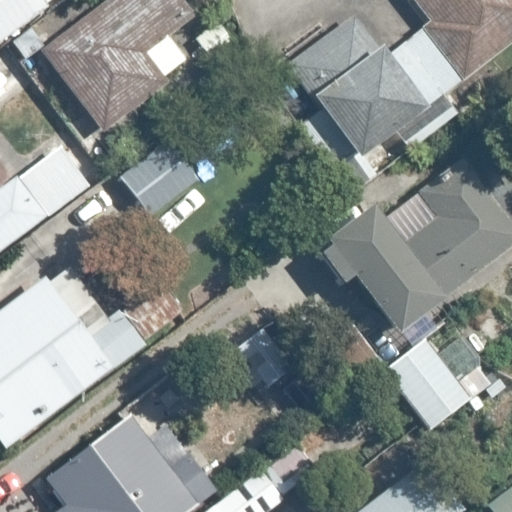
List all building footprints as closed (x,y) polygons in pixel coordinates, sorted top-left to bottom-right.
[(0,0),(0,40),(51,0),(0,0)] [(99,136),(164,87),(160,82),(189,60),(168,32),(187,17),(174,0),(104,0),(43,46),(30,28),(0,51),(0,101),(46,66),(99,136)] [(511,0),(405,0),(423,23),(381,54),(350,12),(280,65),(351,160),(390,131),(407,154),(460,114),(445,94),(511,43),(511,0)] [(194,182),(163,142),(116,178),(147,218),(194,182)] [(55,148),(11,179),(40,220),(84,189),(55,148)] [(391,340),(398,334),(411,350),(442,325),(429,309),(511,240),(511,189),(501,176),(490,185),(464,155),(425,187),(442,208),(394,247),(360,206),(307,250),(337,287),(343,282),(391,340)] [(0,247),(40,220),(11,179),(0,186),(0,247)] [(179,315),(155,284),(90,330),(47,271),(0,305),(0,447),(140,346),(139,345),(179,315)] [(467,398),(425,344),(384,376),(426,430),(467,398)] [(58,503),(45,511),(182,511),(210,492),(195,471),(174,486),(119,411),(36,473),(58,503)] [(383,485),(351,511),(453,511),(398,446),(370,470),(383,485)] [(511,511),(511,480),(480,506),(485,511),(511,511)]
